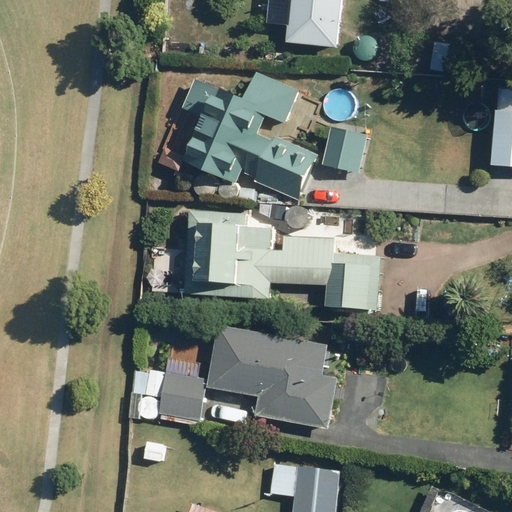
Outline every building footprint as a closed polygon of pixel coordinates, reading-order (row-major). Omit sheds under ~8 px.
[(296,0),(292,42),(343,47),(348,0),(296,0)] [(196,136),(190,150),(194,151),(189,162),(218,175),(219,172),(241,181),(252,156),(270,164),(262,183),(307,202),(326,157),(281,138),(278,145),(260,138),(269,116),(291,125),(305,92),(263,74),(251,100),(228,90),(227,94),(200,82),(187,110),(208,119),(200,137),(196,136)] [(511,120),(502,119),(500,145),(511,146),(511,120)] [(363,177),(369,146),(332,139),(326,170),(363,177)] [(333,281),(332,309),(384,312),(387,257),(333,254),(333,246),(324,236),(297,260),(277,259),(279,230),(252,229),(253,215),(195,212),(191,295),(273,299),(274,278),(333,281)] [(344,379),(329,376),(334,347),(226,327),(215,387),(265,397),(262,417),(334,430),(344,379)] [(168,398),(165,412),(206,418),(207,412),(212,380),(171,373),(141,372),(138,393),(168,398)] [(301,498),(299,511),(348,511),(352,474),(278,466),(275,495),(301,498)] [(511,498),(503,498),(502,511),(511,511),(511,498)]
